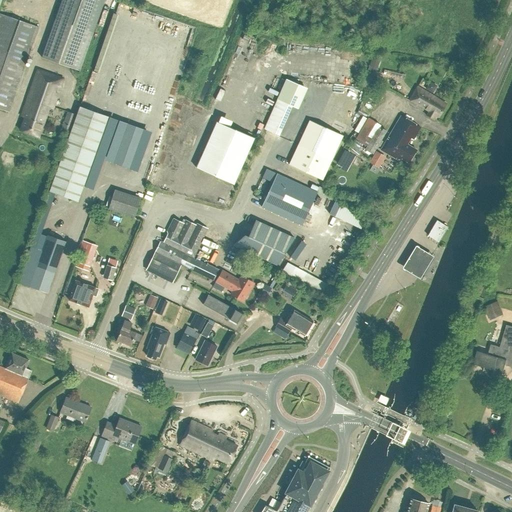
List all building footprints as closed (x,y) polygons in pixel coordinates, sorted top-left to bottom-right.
[(61,0),(42,58),(79,71),(103,0),(61,0)] [(0,109),(8,112),(27,58),(37,27),(0,14),(0,109)] [(371,81),(373,78),(380,59),(374,57),(373,57),(366,76),(366,75),(361,88),(366,90),(371,81)] [(26,117),(21,131),(38,137),(49,107),(50,108),(53,109),(53,107),(58,94),(54,93),(57,86),(61,87),(64,78),(38,69),(21,115),(26,117)] [(188,80),(180,97),(186,99),(194,83),(188,80)] [(376,92),(380,87),(372,81),(368,87),(376,92)] [(439,117),(447,105),(418,86),(410,99),(429,111),(426,116),(434,121),(437,116),(439,117)] [(266,134),(264,133),(281,95),(267,89),(246,132),(263,140),(266,134)] [(49,191),(50,191),(55,193),(78,201),(83,186),(108,117),(80,107),(79,107),(75,116),(72,124),(70,131),(69,135),(66,143),(61,156),(58,164),(55,174),(50,187),(49,191)] [(407,113),(414,122),(422,116),(415,107),(407,113)] [(67,112),(62,129),(69,132),(75,114),(67,112)] [(362,117),(354,131),(358,133),(367,119),(362,117)] [(402,117),(382,149),(403,162),(405,160),(406,161),(408,162),(416,150),(406,144),(410,137),(411,137),(413,139),(419,128),(402,117)] [(232,184),(254,138),(217,121),(196,168),(232,184)] [(289,165),(290,165),(322,180),(342,137),(342,136),(309,121),(289,165)] [(163,168),(176,133),(157,126),(144,161),(163,168)] [(364,149),(366,150),(372,154),(373,152),(386,131),(380,127),(379,127),(378,126),(365,147),(364,149)] [(357,156),(361,149),(363,147),(354,141),(347,150),(357,156)] [(385,157),(375,151),(369,163),(378,168),(385,157)] [(301,226),(302,225),(303,222),(307,213),(317,193),(317,192),(316,192),(277,173),(261,207),(301,226)] [(197,201),(208,208),(215,195),(204,189),(197,201)] [(134,218),(141,198),(115,190),(108,210),(134,218)] [(352,225),(361,229),(361,228),(366,218),(340,205),(334,215),(334,216),(352,225)] [(321,211),(319,215),(330,220),(332,216),(321,211)] [(14,249),(19,250),(30,220),(25,219),(14,249)] [(180,265),(213,280),(218,270),(193,258),(207,229),(196,223),(195,225),(185,221),(183,224),(172,219),(159,246),(158,245),(146,270),(172,282),(180,265)] [(295,238),(255,220),(247,236),(245,235),(233,245),(234,245),(277,265),(295,238)] [(439,242),(447,227),(437,220),(428,235),(439,242)] [(48,293),(66,242),(46,235),(42,250),(30,247),(17,282),(48,293)] [(76,261),(90,266),(94,255),(90,253),(93,245),(83,242),(76,261)] [(416,247),(402,269),(420,280),(434,257),(416,247)] [(208,259),(217,263),(221,256),(212,252),(208,259)] [(107,265),(104,278),(111,280),(114,267),(107,265)] [(221,292),(224,287),(232,291),(230,294),(243,301),(253,283),(241,276),(238,280),(222,271),(215,282),(212,287),(221,292)] [(88,307),(93,295),(96,296),(99,289),(75,280),(68,300),(75,302),(75,304),(81,306),(82,305),(88,307)] [(260,292),(264,294),(268,287),(264,285),(260,292)] [(291,293),(294,294),(296,291),(286,285),(285,287),(292,291),(291,293)] [(237,323),(241,314),(208,295),(203,304),(237,323)] [(484,305),(490,319),(503,313),(500,305),(497,299),(484,305)] [(126,305),(122,316),(131,320),(135,309),(126,305)] [(287,334),(291,328),(305,336),(313,322),(299,314),(291,310),(284,322),(279,319),(275,327),(287,334)] [(207,338),(214,323),(208,319),(201,334),(207,338)] [(130,346),(133,339),(139,342),(142,335),(129,330),(132,323),(124,320),(116,341),(130,346)] [(491,345),(489,353),(478,350),(474,364),(503,373),(506,365),(511,366),(511,326),(507,325),(500,348),(491,345)] [(166,344),(170,333),(153,326),(150,333),(152,334),(146,348),(149,349),(146,356),(155,360),(156,356),(159,357),(164,344),(166,344)] [(189,327),(186,334),(192,337),(195,331),(189,327)] [(188,353),(196,339),(192,337),(186,334),(184,333),(183,332),(176,347),(188,353)] [(116,351),(117,346),(112,345),(113,336),(105,335),(103,348),(116,351)] [(207,366),(217,347),(204,340),(195,360),(207,366)] [(0,395),(17,402),(31,370),(25,368),(29,360),(11,353),(4,368),(0,366),(0,395)] [(79,403),(65,397),(59,412),(61,413),(67,415),(66,418),(73,421),(74,418),(85,422),(91,408),(91,407),(83,404),(79,403)] [(16,422),(22,416),(17,412),(12,418),(16,422)] [(52,415),(47,429),(54,431),(58,418),(52,415)] [(34,417),(29,431),(36,433),(40,419),(34,417)] [(141,427),(119,419),(117,425),(107,421),(101,435),(113,439),(114,436),(135,444),(141,427)] [(229,464),(236,446),(225,441),(226,437),(191,421),(180,445),(213,460),(215,457),(229,464)] [(100,438),(97,446),(106,449),(109,441),(100,438)] [(35,440),(31,450),(37,452),(40,442),(35,440)] [(157,445),(148,465),(152,467),(152,466),(155,468),(155,467),(158,468),(163,455),(164,455),(167,449),(157,445)] [(158,468),(157,468),(166,472),(167,472),(173,460),(163,455),(158,468)] [(265,505),(260,511),(305,511),(309,505),(310,505),(330,468),(329,468),(308,456),(305,462),(302,461),(300,466),(299,467),(286,493),(276,511),(269,507),(265,505)] [(207,469),(210,463),(204,460),(202,467),(207,469)] [(165,476),(166,472),(157,468),(158,468),(155,467),(155,468),(154,472),(165,476)] [(137,475),(148,478),(150,472),(138,470),(137,475)] [(406,511),(426,511),(428,504),(410,499),(406,511)]
